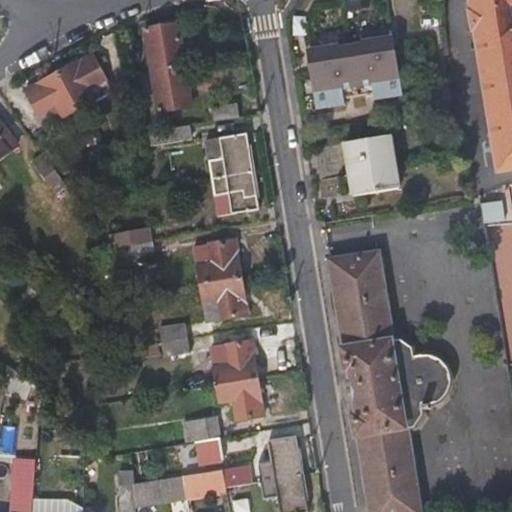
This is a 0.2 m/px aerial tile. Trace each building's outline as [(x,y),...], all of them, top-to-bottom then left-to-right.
[(511,0),(472,0),(474,11),(471,11),(474,31),(478,31),(502,185),(511,183),(511,0)] [(152,71),(180,67),(178,56),(183,55),(178,25),(145,30),(152,71)] [(348,55),(353,81),(394,74),(388,42),(361,46),(361,53),(348,55)] [(348,55),(341,56),(334,58),(333,51),(307,56),(312,88),(353,81),(348,55)] [(57,71),(77,109),(91,101),(85,88),(102,78),(89,54),(57,71)] [(183,82),(180,67),(152,71),(159,114),(192,108),(188,81),(183,82)] [(46,127),(77,109),(57,71),(25,89),(46,127)] [(210,107),(211,114),(212,120),(240,116),(239,102),(210,107)] [(357,109),(359,122),(385,118),(383,103),(357,107),(357,109)] [(357,109),(344,111),(331,114),(333,126),(359,122),(357,109)] [(149,131),(150,138),(151,145),(191,139),(189,124),(149,131)] [(0,159),(17,146),(0,125),(0,159)] [(211,179),(252,172),(246,134),(205,141),(211,179)] [(355,199),(377,195),(399,191),(390,137),(346,146),(355,199)] [(59,177),(65,173),(71,169),(54,147),(43,155),(59,177)] [(59,177),(43,155),(43,154),(32,161),(52,188),(62,180),(59,177)] [(122,190),(131,189),(140,187),(137,171),(120,174),(122,190)] [(217,214),(237,211),(258,208),(252,172),(211,179),(217,214)] [(487,225),(493,224),(499,223),(496,203),(484,205),(487,225)] [(125,245),(152,240),(150,227),(111,233),(113,247),(125,245)] [(199,283),(241,276),(235,238),(193,246),(199,283)] [(155,253),(152,240),(125,245),(127,258),(155,253)] [(424,511),(382,247),(325,256),(366,511),(424,511)] [(204,320),(225,316),(246,312),(241,276),(199,283),(204,320)] [(161,342),(187,338),(185,325),(159,329),(161,342)] [(163,356),(176,354),(189,352),(187,338),(161,342),(163,356)] [(210,347),(217,385),(257,378),(255,364),(250,365),(247,352),(252,351),(251,339),(210,347)] [(264,415),(259,389),(257,378),(217,385),(220,403),(233,400),(236,419),(264,415)] [(157,400),(158,405),(159,410),(191,405),(189,395),(157,400)] [(188,442),(219,438),(216,420),(184,426),(188,442)] [(32,452),(34,429),(23,428),(20,450),(32,452)] [(222,458),(219,438),(188,442),(178,444),(181,465),(222,458)] [(261,483),(300,476),(293,439),(269,442),(272,463),(258,465),(261,483)] [(222,471),(225,489),(251,484),(248,467),(222,471)] [(183,477),(187,500),(226,493),(225,489),(222,471),(183,477)] [(264,501),(271,499),(278,498),(280,511),(306,511),(300,476),(261,483),(264,501)] [(137,508),(187,500),(183,477),(136,485),(136,496),(137,508)] [(34,511),(36,498),(38,481),(20,479),(15,511),(34,511)] [(136,511),(137,508),(136,496),(123,495),(123,511),(136,511)]
